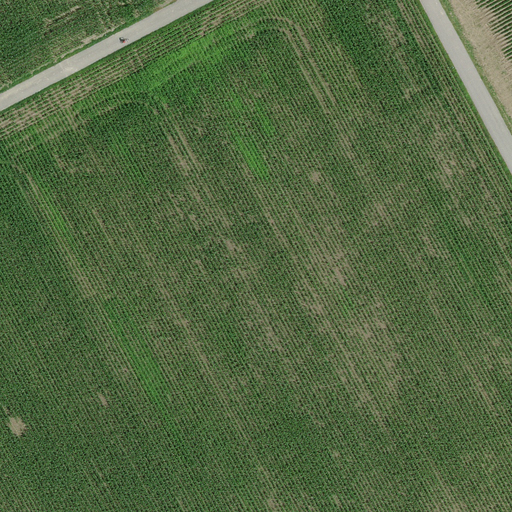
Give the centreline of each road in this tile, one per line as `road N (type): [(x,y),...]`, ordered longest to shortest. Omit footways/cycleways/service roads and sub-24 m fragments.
road 1 (track): [(201,0),(0,105)]
road 2 (track): [(511,159),(426,0)]
